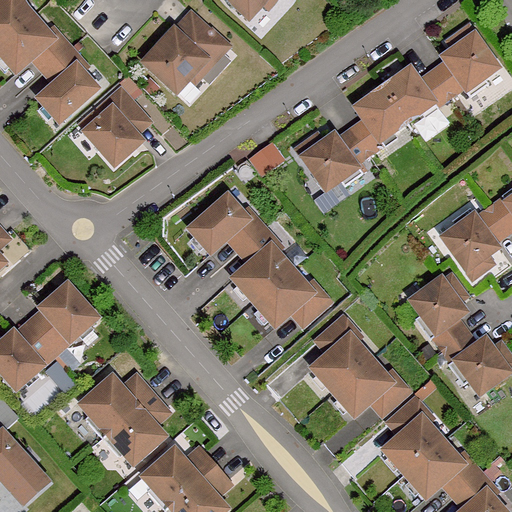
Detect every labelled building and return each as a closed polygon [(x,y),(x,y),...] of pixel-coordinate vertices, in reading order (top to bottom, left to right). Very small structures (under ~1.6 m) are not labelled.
[(17,0),(0,0),(0,45),(33,17),(17,0)] [(278,0),(230,0),(251,19),(266,4),(270,8),(278,0)] [(230,47),(192,12),(145,64),(179,95),(193,79),(197,83),(230,47)] [(48,34),(33,17),(0,45),(0,56),(16,74),(33,60),(36,56),(48,69),(70,49),(53,30),(48,34)] [(448,42),(454,50),(458,55),(446,64),(433,73),(451,99),(464,89),(471,99),(489,86),(485,80),(500,69),(470,27),(448,42)] [(82,72),(87,68),(70,49),(48,69),(59,82),(55,85),(38,99),(60,123),(97,90),(82,72)] [(458,55),(454,50),(442,58),(446,64),(458,55)] [(59,82),(48,69),(36,56),(33,60),(44,72),(55,85),(59,82)] [(411,69),(400,77),(402,80),(414,72),(411,69)] [(420,82),(414,72),(402,80),(400,77),(383,88),(409,124),(435,105),(438,108),(451,99),(433,73),(420,82)] [(363,120),(351,129),(370,157),(383,148),(381,144),(409,124),(383,88),(366,101),(369,104),(358,112),(363,120)] [(133,132),(147,120),(122,91),(89,120),(95,126),(88,132),(86,133),(116,167),(134,151),(127,144),(137,136),(133,132)] [(369,104),(366,101),(355,109),(358,112),(369,104)] [(95,126),(89,120),(82,126),(88,132),(95,126)] [(150,123),(147,120),(133,132),(137,136),(150,123)] [(357,167),(370,157),(351,129),(338,139),(327,147),(324,143),(318,135),(296,150),(327,194),(341,184),(345,189),(363,176),(357,167)] [(335,135),(324,143),(327,147),(338,139),(335,135)] [(143,143),(137,136),(127,144),(134,151),(143,143)] [(281,143),(255,155),(263,172),(289,160),(281,143)] [(249,211),(234,193),(196,227),(217,251),(233,236),(237,233),(248,245),(271,225),(254,206),(249,211)] [(504,200),(491,209),(509,233),(511,231),(511,198),(506,203),(504,200)] [(494,265),(489,257),(486,253),(497,245),(496,244),(509,233),(491,209),(477,219),(471,210),(452,223),(456,228),(442,239),(473,281),(494,265)] [(260,258),(256,261),(239,276),(260,300),(298,266),(283,249),(287,244),(271,225),(248,245),(260,258)] [(248,245),(237,233),(233,236),(245,249),(248,245)] [(260,258),(248,245),(245,249),(256,261),(260,258)] [(500,249),(497,245),(486,253),(489,257),(500,249)] [(314,284),(298,266),(260,300),(281,323),(298,309),(302,305),(313,319),(336,299),(319,279),(314,284)] [(433,339),(442,352),(468,333),(459,320),(464,317),(456,306),(460,303),(468,297),(452,276),(444,282),(442,279),(410,302),(421,317),(415,321),(430,341),(433,339)] [(98,317),(69,284),(51,299),(58,306),(34,327),(56,351),(69,339),(71,341),(98,317)] [(42,308),(44,310),(30,322),(34,327),(58,306),(51,299),(42,308)] [(468,313),(460,303),(456,306),(464,317),(468,313)] [(313,319),(302,305),(298,309),(309,322),(313,319)] [(370,331),(353,312),(330,332),(342,345),(338,348),(321,363),(342,387),(380,353),(365,335),(370,331)] [(17,334),(15,332),(5,340),(11,348),(34,327),(30,322),(17,334)] [(11,348),(5,340),(0,344),(0,369),(17,389),(44,365),(42,363),(56,351),(34,327),(11,348)] [(342,345),(330,332),(326,335),(338,348),(342,345)] [(477,345),(468,333),(442,352),(452,364),(449,366),(464,386),(469,382),(481,397),(511,373),(510,371),(511,369),(511,357),(502,343),(494,349),(490,352),(482,342),(477,345)] [(486,338),(482,342),(490,352),(494,349),(486,338)] [(395,369),(380,353),(342,387),(363,410),(380,396),(383,393),(395,406),(418,386),(400,365),(395,369)] [(127,419),(150,398),(138,385),(124,397),(120,393),(110,381),(78,409),(88,419),(84,423),(101,442),(127,419)] [(124,397),(138,385),(134,381),(120,393),(124,397)] [(395,406),(383,393),(380,396),(391,409),(395,406)] [(437,417),(442,412),(424,393),(402,413),(413,425),(409,429),(393,443),(413,467),(451,433),(437,417)] [(150,398),(127,419),(101,442),(118,462),(122,458),(131,468),(163,440),(152,429),(148,424),(162,412),(150,398)] [(152,429),(166,416),(162,412),(148,424),(152,429)] [(413,425),(402,413),(398,417),(409,429),(413,425)] [(472,446),(467,451),(451,433),(413,467),(434,490),(451,476),(455,473),(466,485),(488,465),(472,446)] [(24,505),(47,484),(4,435),(0,438),(0,477),(13,492),(24,505)] [(186,469),(200,456),(196,452),(183,465),(186,469)] [(146,495),(161,511),(165,511),(213,470),(200,456),(186,469),(183,465),(172,453),(141,481),(150,491),(146,495)] [(505,484),(488,465),(466,485),(477,498),(474,501),(461,511),(510,511),(511,511),(511,501),(500,489),(505,484)] [(225,484),(213,470),(165,511),(224,511),(215,500),(211,496),(225,484)] [(466,485),(455,473),(451,476),(462,489),(466,485)] [(228,488),(225,484),(211,496),(215,500),(228,488)] [(477,498),(466,485),(462,489),(474,501),(477,498)]
